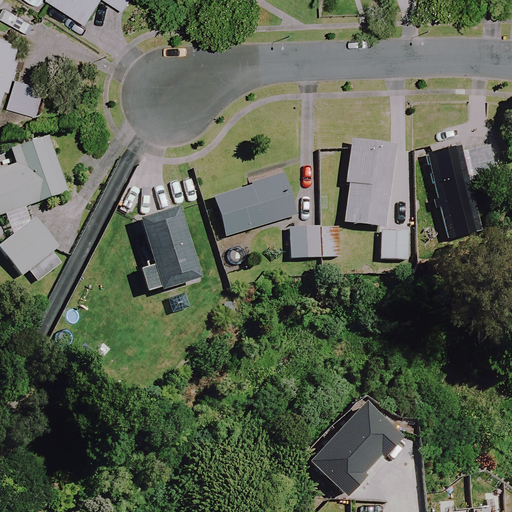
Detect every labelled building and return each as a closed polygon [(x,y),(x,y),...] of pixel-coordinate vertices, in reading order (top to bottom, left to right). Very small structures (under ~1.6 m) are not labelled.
[(51,0),(88,23),(103,0),(108,0),(113,3),(125,10),(132,0),(51,0)] [(18,59),(22,43),(0,36),(0,115),(8,90),(11,91),(21,60),(18,59)] [(34,84),(19,79),(10,107),(38,115),(47,87),(34,84)] [(67,193),(47,136),(9,149),(14,164),(0,169),(0,216),(4,215),(12,235),(0,244),(0,251),(21,278),(28,272),(36,283),(60,264),(51,253),(57,248),(47,234),(34,218),(29,223),(24,209),(67,193)] [(384,229),(395,146),(350,140),(344,184),(348,185),(342,224),(384,229)] [(475,149),(461,152),(468,182),(496,175),(489,146),(475,149)] [(461,152),(459,147),(425,155),(436,201),(432,201),(434,210),(438,209),(446,241),(481,232),(468,182),(461,152)] [(295,216),(282,173),(251,183),(249,183),(250,186),(212,198),(224,238),(295,216)] [(331,199),(319,199),(317,223),(329,224),(331,199)] [(157,214),(137,220),(151,267),(138,271),(145,293),(158,290),(160,293),(199,281),(176,208),(157,214)] [(319,259),(319,228),(309,227),(288,229),(289,260),(319,259)] [(337,227),(319,228),(319,259),(338,258),(337,227)] [(398,232),(380,231),(379,260),(406,261),(407,232),(398,232)] [(361,404),(333,434),(369,468),(374,463),(378,458),(380,461),(399,439),(393,433),(361,404)] [(369,468),(333,434),(306,465),(338,494),(344,500),(364,479),(361,476),(365,472),(369,468)]
